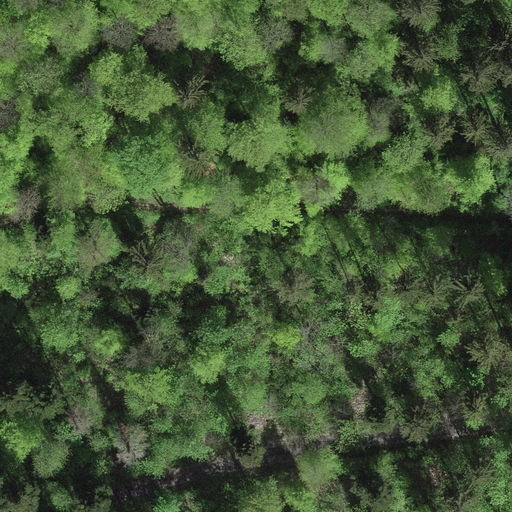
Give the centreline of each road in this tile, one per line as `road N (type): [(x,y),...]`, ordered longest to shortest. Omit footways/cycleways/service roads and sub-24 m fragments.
road 1 (track): [(0,225),(125,205),(343,206),(511,219)]
road 2 (residential): [(511,411),(261,451),(22,511)]
